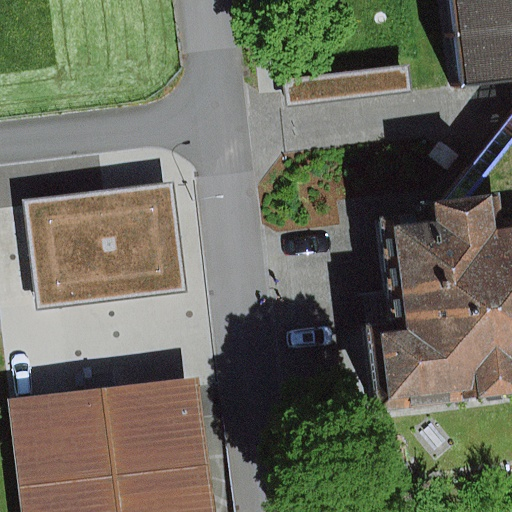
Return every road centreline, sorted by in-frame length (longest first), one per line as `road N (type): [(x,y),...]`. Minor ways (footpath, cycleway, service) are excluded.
road 1 (residential): [(265,511),(220,118)]
road 2 (residential): [(0,143),(220,118)]
